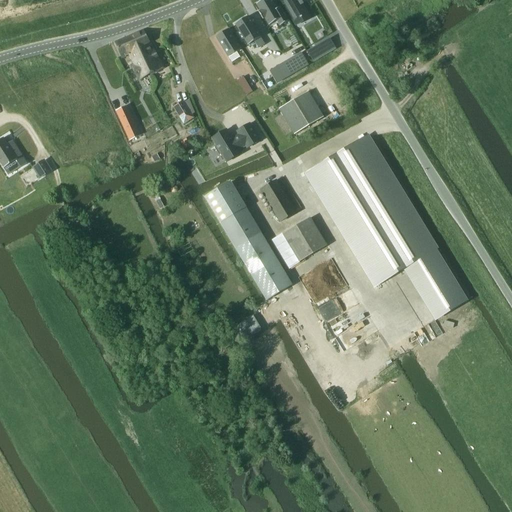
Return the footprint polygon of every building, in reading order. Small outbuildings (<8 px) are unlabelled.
[(270,0),(263,0),(256,4),(260,11),(258,12),(262,20),(264,18),(269,26),(277,21),(280,26),(288,21),(280,8),(276,10),(270,0)] [(280,0),(283,5),(293,22),(299,18),(300,19),(302,18),(301,17),(307,14),(299,0),(280,0)] [(247,17),(234,24),(239,32),(237,33),(242,40),(243,39),(248,46),(254,42),(258,49),(264,45),(260,38),(247,17)] [(215,37),(228,57),(241,50),(228,29),(215,37)] [(143,30),(127,37),(134,51),(138,49),(146,64),(145,65),(149,74),(150,75),(165,68),(150,43),(143,30)] [(134,51),(127,37),(115,43),(121,58),(129,54),(134,65),(131,67),(139,81),(150,75),(149,74),(145,65),(146,64),(138,49),(134,51)] [(318,45),(307,52),(313,62),(324,55),(318,45)] [(300,53),(288,61),(295,72),(307,65),(300,53)] [(277,67),(269,72),(276,83),(283,79),(277,67)] [(246,95),(251,92),(241,77),(237,80),(246,95)] [(279,109),(294,135),(323,118),(309,94),(308,92),(279,109)] [(183,102),(174,107),(183,124),(193,118),(192,116),(184,103),(183,102)] [(129,114),(118,119),(128,141),(139,136),(129,114)] [(212,138),(217,147),(214,149),(222,162),(224,161),(225,164),(241,154),(239,150),(245,147),(246,149),(260,140),(249,123),(236,131),(239,135),(232,139),(226,130),(212,138)] [(191,136),(181,142),(185,149),(195,144),(191,136)] [(4,137),(0,139),(0,159),(4,166),(16,159),(20,166),(26,162),(15,144),(10,147),(4,137)] [(337,157),(306,175),(374,286),(377,284),(403,269),(410,265),(441,316),(465,301),(434,250),(435,249),(368,139),(367,138),(337,157)] [(157,154),(151,157),(154,163),(159,160),(159,159),(157,154)] [(51,171),(44,160),(33,167),(39,178),(51,171)] [(261,191),(280,222),(301,210),(282,178),(261,191)] [(204,198),(266,301),(292,285),(230,183),(204,198)] [(288,232),(304,260),(325,247),(327,246),(310,218),(288,232)] [(63,229),(81,259),(93,252),(76,222),(63,229)] [(237,325),(245,339),(258,331),(250,317),(237,325)] [(296,328),(309,349),(319,342),(307,321),(296,328)]
